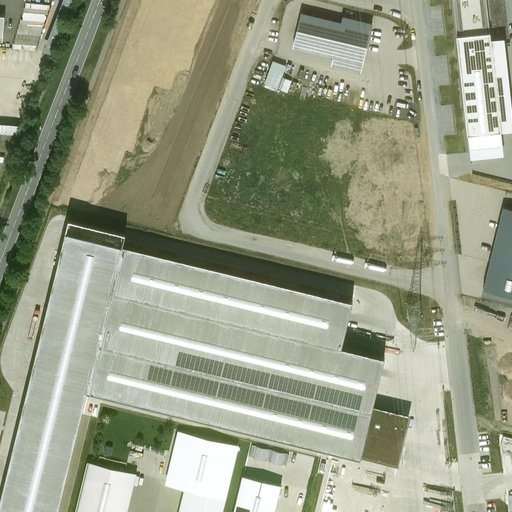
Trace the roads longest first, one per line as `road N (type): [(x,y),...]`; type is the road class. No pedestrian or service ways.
road 1 (residential): [(448,286),(185,225),(273,0)]
road 2 (secondary): [(100,0),(0,262)]
road 3 (residential): [(417,12),(448,286)]
road 4 (residential): [(448,286),(472,511)]
